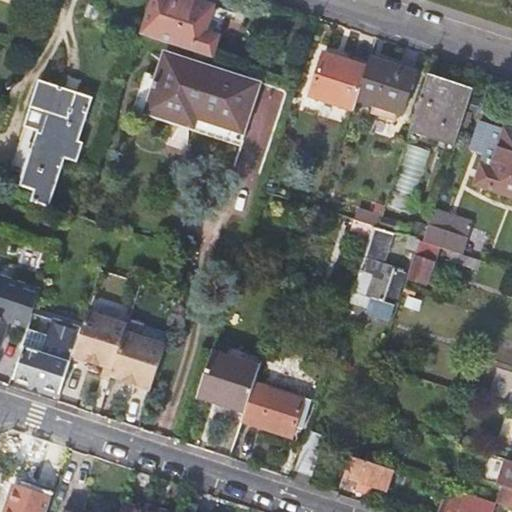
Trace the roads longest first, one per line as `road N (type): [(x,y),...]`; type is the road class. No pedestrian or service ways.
road 1 (residential): [(0,407),(322,511)]
road 2 (residential): [(326,0),(511,57)]
